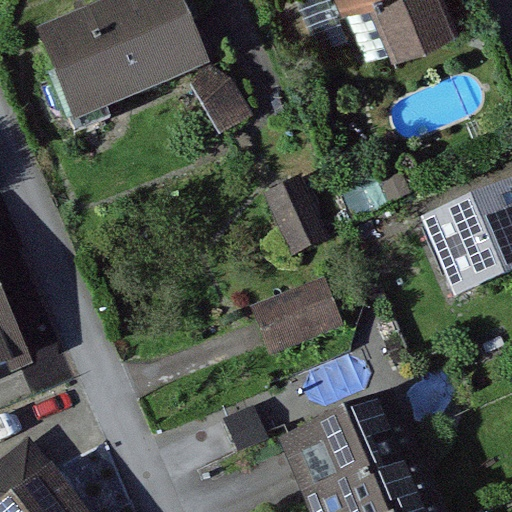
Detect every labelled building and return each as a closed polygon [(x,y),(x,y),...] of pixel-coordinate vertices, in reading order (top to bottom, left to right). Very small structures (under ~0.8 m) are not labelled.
[(194,0),(152,0),(50,38),(80,119),(219,67),(194,0)] [(451,0),(345,0),(372,71),(465,36),(451,0)] [(511,199),(435,228),(465,307),(511,288),(511,199)] [(253,300),(273,351),(349,321),(330,271),(253,300)] [(0,295),(0,375),(26,365),(0,295)] [(444,511),(405,406),(294,448),(317,511),(444,511)] [(84,511),(52,473),(3,511),(84,511)]
